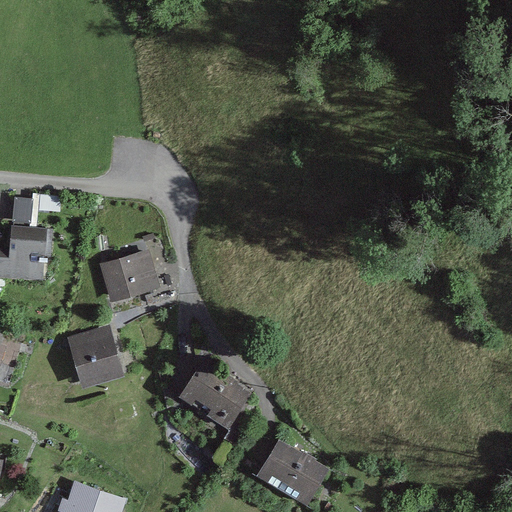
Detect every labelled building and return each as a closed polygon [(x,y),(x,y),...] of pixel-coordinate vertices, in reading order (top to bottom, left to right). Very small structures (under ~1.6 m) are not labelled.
[(42,188),(16,190),(18,217),(44,215),(42,188)] [(21,256),(0,253),(0,278),(53,284),(57,239),(23,236),(21,256)] [(144,253),(106,265),(119,307),(157,294),(144,253)] [(115,325),(76,338),(94,389),(133,376),(115,325)] [(14,345),(0,340),(0,367),(6,370),(14,345)] [(258,395),(204,365),(185,398),(239,428),(258,395)] [(334,474),(281,444),(262,478),(316,507),(334,474)] [(76,483),(67,511),(123,511),(127,499),(76,483)]
